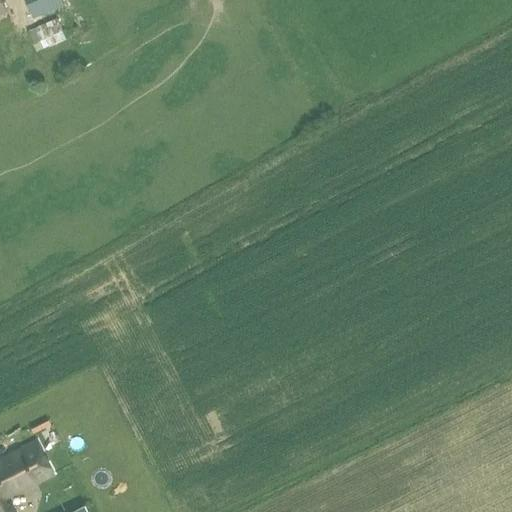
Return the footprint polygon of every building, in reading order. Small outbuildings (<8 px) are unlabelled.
[(62,0),(27,0),(35,17),(65,4),(62,0)] [(27,30),(36,51),(67,40),(57,17),(27,30)] [(23,37),(0,37),(0,67),(24,66),(23,37)] [(96,374),(73,386),(90,420),(113,408),(96,374)] [(43,416),(24,424),(29,437),(49,429),(43,416)] [(37,441),(2,459),(19,491),(54,474),(37,441)] [(19,491),(2,459),(0,460),(0,511),(15,511),(11,504),(7,506),(4,499),(19,491)]
